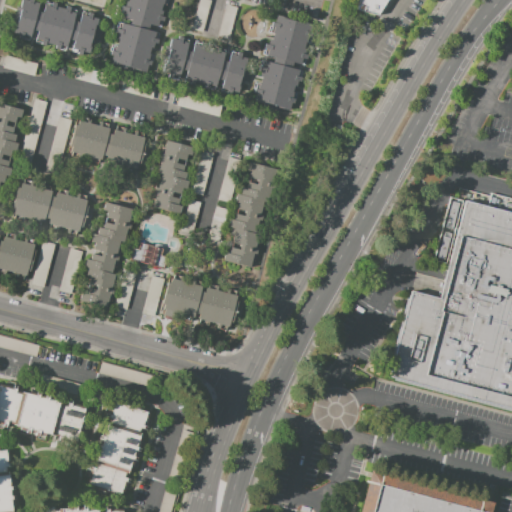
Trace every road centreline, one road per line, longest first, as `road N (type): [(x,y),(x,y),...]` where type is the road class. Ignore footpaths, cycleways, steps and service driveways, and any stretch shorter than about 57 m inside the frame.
road 1 (secondary): [(233,511),(295,346),(455,66),(502,0)]
road 2 (secondary): [(462,0),(270,330),(196,511)]
road 3 (residential): [(246,381),(0,310)]
